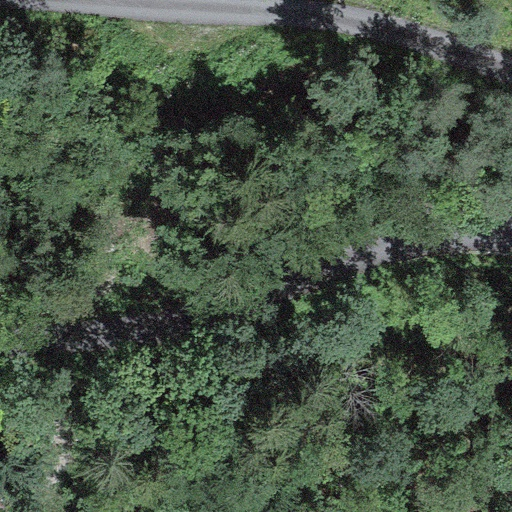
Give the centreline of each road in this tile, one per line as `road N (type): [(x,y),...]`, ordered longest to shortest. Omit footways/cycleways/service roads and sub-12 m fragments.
road 1 (unclassified): [(0,338),(170,320),(417,232),(511,231)]
road 2 (unclassified): [(511,71),(357,22),(126,0)]
